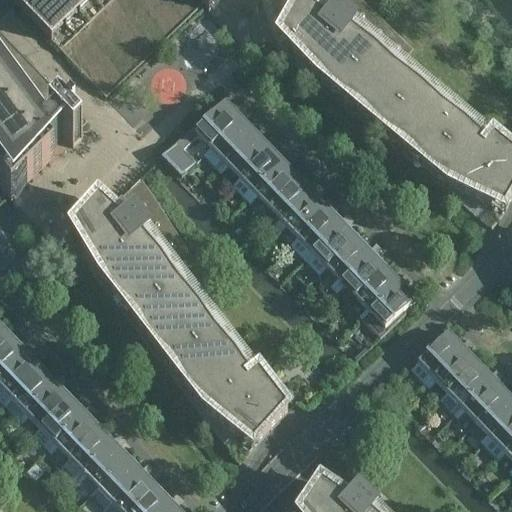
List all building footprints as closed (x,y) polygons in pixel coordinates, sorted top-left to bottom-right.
[(62,27),(35,0),(20,0),(14,6),(48,41),(62,27)] [(76,13),(63,0),(35,0),(62,27),(76,13)] [(207,7),(213,0),(89,0),(76,13),(62,27),(48,41),(63,56),(106,101),(203,7),(208,14),(210,12),(207,7)] [(89,0),(63,0),(76,13),(89,0)] [(223,0),(213,0),(207,7),(210,12),(213,16),(223,0)] [(287,36),(288,39),(293,45),(291,50),(290,51),(297,59),(291,66),(491,233),(501,222),(511,202),(511,158),(497,146),(492,142),(491,143),(407,73),(400,67),(401,65),(403,64),(413,52),(359,0),(328,0),(318,10),(314,14),(317,20),(315,24),(308,20),(303,20),(299,22),(295,24),(292,28),(289,31),(287,36)] [(317,20),(314,14),(312,15),(298,7),(283,35),(288,39),(287,36),(289,31),(292,28),(295,24),(299,22),(303,20),(308,20),(315,24),(316,22),(317,20)] [(291,50),(293,45),(288,39),(283,35),(282,35),(275,40),(289,52),(290,51),(291,50)] [(0,57),(11,47),(6,42),(0,36),(0,57)] [(34,72),(11,47),(0,57),(0,76),(29,122),(48,107),(77,136),(87,126),(34,72)] [(9,199),(22,185),(35,171),(48,156),(62,140),(73,150),(82,141),(77,136),(48,107),(29,122),(0,76),(0,202),(5,197),(11,205),(12,203),(9,199)] [(193,167),(182,155),(197,139),(208,151),(238,122),(225,108),(219,114),(215,109),(186,137),(184,138),(182,140),(162,160),(162,161),(181,180),(195,167),(194,166),(193,167)] [(217,174),(263,130),(260,127),(251,135),(238,122),(208,151),(210,153),(203,159),(217,174)] [(239,182),(269,153),(258,142),(266,134),(263,130),(217,174),(221,178),(228,171),(239,182)] [(246,204),(292,160),(289,157),(280,165),(269,153),(239,182),(250,194),(243,201),(246,204)] [(53,163),(48,156),(35,171),(22,185),(26,189),(53,163)] [(268,212),(298,183),(287,172),(295,164),(292,160),(246,204),(249,208),(257,201),(268,212)] [(83,232),(83,237),(84,239),(81,243),(80,244),(86,253),(78,259),(239,467),(263,441),(287,414),(258,377),(257,378),(190,291),(184,283),(186,282),(187,281),(200,271),(141,181),(121,201),(110,211),(111,219),(108,221),(103,217),(98,217),(96,218),(94,218),(91,220),(89,222),(86,225),(85,227),(84,229),(83,232)] [(275,234),(321,190),(318,187),(309,195),(298,183),(268,212),(279,224),(272,231),(275,234)] [(26,189),(22,185),(9,199),(12,203),(16,206),(26,189)] [(297,242),(327,213),(315,202),(324,193),(321,190),(275,234),(278,237),(285,231),(297,242)] [(111,219),(110,211),(108,213),(98,203),(76,227),(83,237),(83,232),(84,229),(85,227),(86,225),(89,222),(91,220),(94,218),(96,218),(98,217),(103,217),(108,221),(110,220),(111,219)] [(304,264),(350,220),(347,217),(338,225),(327,213),(297,242),(308,254),(301,261),(304,264)] [(318,279),(326,272),(356,243),(344,232),(353,223),(350,220),(304,264),(318,279)] [(83,237),(76,227),(68,231),(79,244),(80,244),(81,243),(84,239),(83,237)] [(333,294),(379,250),(376,247),(367,255),(356,243),(326,272),(337,284),(330,291),(333,294)] [(355,302),(384,273),(373,261),(382,253),(379,250),(333,294),(336,297),(343,290),(355,302)] [(362,324),(408,280),(404,276),(396,285),(384,273),(355,302),(366,314),(359,321),(362,324)] [(403,315),(414,304),(402,292),(411,283),(408,280),(362,324),(379,342),(405,317),(403,315)] [(0,351),(10,342),(0,331),(0,351)] [(425,389),(471,345),(468,342),(459,350),(447,338),(436,349),(433,346),(415,364),(429,379),(422,386),(425,389)] [(0,384),(35,350),(32,347),(23,355),(10,342),(0,351),(0,384)] [(447,397),(477,368),(465,357),(474,349),(471,345),(425,389),(428,393),(436,386),(447,397)] [(0,391),(11,403),(41,374),(30,362),(38,354),(35,350),(0,384),(0,391)] [(454,419),(500,375),(497,372),(488,380),(477,368),(447,397),(440,404),(454,419)] [(18,425),(64,380),(61,377),(52,385),(41,374),(11,403),(4,410),(18,425)] [(476,427),(506,399),(494,387),(503,378),(500,375),(454,419),(457,422),(464,415),(476,427)] [(40,433),(70,404),(58,392),(67,383),(64,380),(18,425),(21,428),(29,421),(40,433)] [(483,449),(511,420),(511,405),(506,399),(476,427),(487,439),(480,446),(483,449)] [(47,454),(93,410),(90,407),(81,415),(70,404),(40,433),(33,440),(47,454)] [(69,462),(99,434),(87,422),(96,413),(93,410),(47,454),(50,458),(58,451),(69,462)] [(504,457),(511,449),(511,420),(483,449),(486,453),(493,446),(504,457)] [(76,484),(122,440),(119,437),(110,445),(99,434),(69,462),(80,474),(73,481),(76,484)] [(98,492),(128,463),(116,452),(125,443),(122,440),(76,484),(79,488),(86,481),(98,492)] [(102,511),(107,511),(151,470),(148,467),(139,475),(128,463),(98,492),(109,504),(102,511)] [(116,511),(137,511),(157,493),(145,482),(154,473),(151,470),(107,511),(113,511),(115,511),(116,511)] [(375,511),(358,495),(353,501),(348,506),(338,500),(320,488),(308,507),(304,511),(375,511)] [(167,511),(180,500),(177,497),(168,505),(157,493),(137,511),(167,511)] [(174,511),(183,503),(180,500),(167,511),(174,511)]
